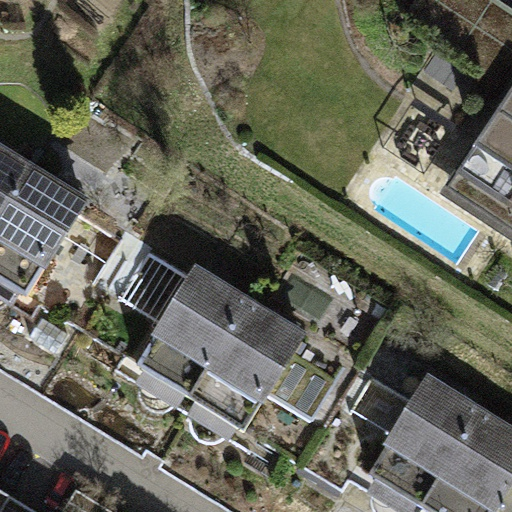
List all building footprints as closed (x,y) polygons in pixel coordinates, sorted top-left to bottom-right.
[(511,18),(484,0),(423,0),(400,36),(507,106),(448,196),(511,238),(511,18)] [(0,227),(37,166),(0,142),(0,227)] [(92,200),(37,166),(0,227),(0,278),(30,295),(92,200)] [(130,297),(158,313),(183,268),(155,253),(130,297)] [(258,302),(198,265),(141,366),(192,397),(258,302)] [(311,334),(258,302),(192,397),(244,430),(311,334)] [(376,367),(366,413),(402,421),(412,375),(376,367)] [(421,511),(488,411),(430,374),(364,490),(398,511),(421,511)] [(498,511),(511,490),(511,425),(488,411),(421,511),(498,511)]
